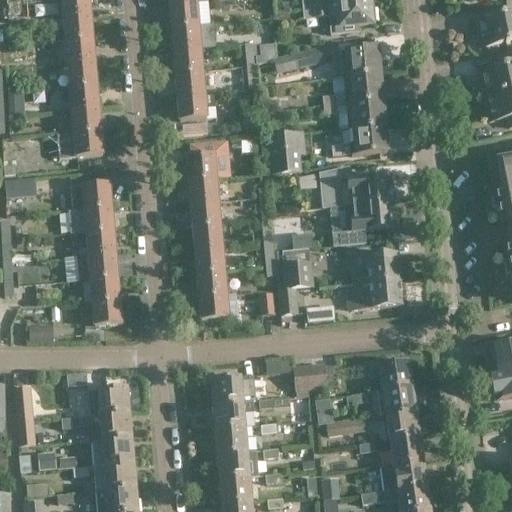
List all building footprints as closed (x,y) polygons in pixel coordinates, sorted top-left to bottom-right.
[(87,0),(61,0),(63,20),(89,18),(87,0)] [(324,7),(323,0),(301,0),(302,9),(324,7)] [(482,27),(475,28),(480,49),(505,44),(505,45),(509,44),(509,43),(511,42),(511,2),(507,4),(509,16),(481,22),(482,27)] [(328,19),(330,37),(359,34),(358,27),(375,26),(373,8),(369,8),(369,3),(324,7),(325,19),(328,19)] [(171,30),(197,27),(195,4),(169,6),(171,30)] [(324,7),(302,9),(303,21),(325,19),(324,7)] [(16,14),(3,19),(8,30),(21,25),(16,14)] [(89,18),(63,20),(65,43),(91,41),(89,18)] [(173,53),(199,51),(197,27),(171,30),(173,53)] [(91,41),(65,43),(67,66),(94,64),(91,41)] [(244,47),(245,59),(255,58),(253,46),(244,47)] [(341,53),(330,54),(333,81),(343,80),(379,76),(377,50),(341,53)] [(175,76),(201,74),(199,51),(173,53),(175,76)] [(296,72),(324,66),(321,51),(256,67),(261,88),(299,84),(296,72)] [(511,55),(494,60),(496,69),(478,73),(484,99),(511,92),(511,55)] [(54,77),(62,78),(63,56),(55,56),(54,77)] [(255,58),(245,59),(246,71),(256,70),(255,58)] [(94,64),(67,66),(69,90),(96,87),(94,64)] [(256,70),(246,71),(247,84),(257,83),(256,70)] [(177,99),(203,97),(201,74),(175,76),(177,99)] [(346,106),(382,102),(379,76),(343,80),(345,94),(334,95),(335,97),(323,98),(324,108),(336,107),(346,106)] [(258,95),(257,83),(247,84),(249,96),(258,95)] [(96,87),(69,90),(71,113),(98,111),(96,87)] [(511,92),(484,99),(489,124),(507,120),(509,130),(511,129),(511,92)] [(203,97),(177,99),(179,123),(206,121),(205,110),(214,109),(213,96),(203,97)] [(346,106),(347,113),(348,132),(384,128),(382,102),(346,106)] [(337,117),(336,107),(324,108),(325,118),(337,117)] [(73,135),(73,136),(100,134),(98,111),(71,113),(73,135)] [(281,112),(268,112),(269,124),(282,123),(281,112)] [(348,132),(351,157),(351,158),(387,155),(384,128),(348,132)] [(100,134),(73,136),(73,135),(56,137),(58,161),(102,158),(100,134)] [(273,177),(299,175),(298,157),(303,157),(301,135),(269,139),(273,177)] [(192,159),(186,159),(188,183),(215,181),(228,179),(225,144),(190,147),(192,159)] [(329,148),(330,159),(341,158),(340,146),(329,148)] [(511,158),(497,162),(502,191),(494,192),(495,195),(490,196),(492,208),(497,208),(500,224),(508,222),(511,242),(511,244),(505,246),(508,262),(503,263),(505,275),(510,274),(511,277),(511,158)] [(16,169),(3,170),(4,178),(17,177),(16,169)] [(346,170),(319,176),(322,211),(330,210),(349,209),(392,205),(389,179),(348,183),(347,170),(346,170)] [(215,181),(188,183),(190,206),(217,204),(215,181)] [(34,182),(4,184),(6,202),(35,199),(34,182)] [(108,186),(70,189),(72,213),(84,212),(110,210),(108,186)] [(45,191),(45,203),(64,202),(63,190),(45,191)] [(258,192),(259,204),(269,203),(267,191),(258,192)] [(260,216),(270,215),(269,203),(259,204),(260,216)] [(217,204),(190,206),(192,229),(219,227),(217,204)] [(349,209),(330,210),(332,236),(333,249),(365,246),(364,233),(394,231),(392,205),(349,209)] [(112,233),(110,210),(84,212),(86,235),(112,233)] [(261,229),(271,228),(270,215),(260,216),(261,229)] [(273,230),(285,229),(284,217),(272,218),(273,230)] [(1,237),(10,237),(9,224),(0,224),(1,237)] [(192,229),(194,253),(221,250),(219,227),(192,229)] [(262,241),(272,240),(271,228),(261,229),(262,241)] [(114,256),(112,233),(86,235),(88,259),(114,256)] [(1,237),(2,250),(10,249),(10,237),(1,237)] [(264,254),(273,253),(272,240),(262,241),(264,254)] [(2,250),(2,262),(11,261),(11,258),(10,249),(2,250)] [(194,253),(197,276),(223,274),(221,250),(194,253)] [(265,265),(274,265),(273,253),(264,254),(265,265)] [(116,279),(114,256),(88,259),(76,260),(78,283),(90,282),(116,279)] [(355,286),(399,282),(396,256),(346,261),(347,272),(353,272),(355,286)] [(2,262),(3,274),(12,273),(11,265),(11,261),(2,262)] [(276,278),(274,265),(265,265),(266,279),(276,278)] [(282,268),(285,292),(311,290),(309,265),(282,268)] [(3,274),(3,286),(12,286),(12,273),(3,274)] [(197,276),(199,299),(225,297),(223,274),(197,276)] [(92,305),(118,303),(116,279),(90,282),(90,289),(92,305)] [(399,282),(355,286),(356,300),(350,301),(351,313),(401,308),(399,282)] [(4,301),(13,300),(12,286),(3,286),(4,301)] [(282,293),(278,294),(280,318),(297,316),(294,292),(282,293)] [(201,323),(227,321),(225,297),(199,299),(201,323)] [(273,316),(271,297),(259,298),(261,317),(273,316)] [(94,329),(120,327),(118,303),(92,305),(94,329)] [(51,329),(29,329),(29,345),(51,345),(51,329)] [(511,351),(486,356),(489,376),(511,372),(511,351)] [(411,389),(407,364),(379,368),(378,366),(367,367),(369,381),(379,379),(381,394),(411,389)] [(324,367),(311,369),(313,392),(326,391),(325,378),(324,369),(324,367)] [(334,368),(324,369),(325,378),(335,378),(334,368)] [(292,370),(294,394),(307,392),(305,369),(292,370)] [(487,382),(484,382),(486,395),(488,394),(489,399),(511,395),(511,372),(489,376),(486,377),(487,382)] [(242,405),(254,404),(252,378),(210,382),(212,408),(242,405)] [(411,389),(381,394),(368,396),(372,420),(385,418),(415,414),(411,389)] [(29,390),(13,391),(16,426),(32,424),(29,390)] [(126,390),(87,393),(89,419),(129,415),(126,390)] [(351,407),(365,405),(364,396),(349,398),(351,407)] [(273,411),(288,410),(287,401),(273,402),(273,411)] [(257,412),(272,411),(271,402),(256,404),(257,412)] [(327,402),(314,404),(318,428),(331,426),(327,402)] [(242,405),(212,408),(214,432),(244,430),(243,416),(255,415),(254,404),(242,405)] [(419,439),(415,414),(385,418),(389,443),(419,439)] [(61,421),(62,433),(90,430),(91,444),(131,440),(129,415),(89,419),(61,421)] [(342,425),(343,436),(363,433),(362,422),(342,425)] [(259,437),(274,436),(273,427),(258,429),(259,437)] [(244,430),(214,432),(216,457),(246,455),(245,439),(251,439),(250,429),(244,430)] [(392,468),(422,463),(419,439),(389,443),(392,468)] [(133,465),(131,440),(91,444),(93,469),(133,465)] [(358,457),(373,454),(371,446),(357,448),(358,457)] [(275,452),(261,453),(262,462),(276,461),(275,452)] [(246,455),(216,457),(219,482),(248,480),(246,455)] [(31,474),(29,458),(19,459),(20,475),(31,474)] [(392,468),(380,470),(384,494),(390,493),(396,493),(426,488),(422,463),(392,468)] [(135,490),(133,465),(93,469),(95,494),(135,490)] [(73,470),(74,479),(88,478),(88,469),(73,470)] [(362,481),(376,479),(375,470),(361,473),(362,481)] [(265,478),(265,487),(280,486),(279,477),(265,478)] [(219,482),(221,507),(251,505),(248,480),(219,482)] [(306,481),(307,499),(316,498),(314,480),(306,481)] [(331,482),(320,483),(322,503),(333,502),(331,482)] [(399,511),(429,511),(426,488),(396,493),(390,493),(378,495),(380,505),(398,502),(399,511)] [(97,511),(137,511),(135,490),(95,494),(97,511)] [(361,508),(380,505),(378,495),(359,498),(361,508)] [(0,510),(9,510),(9,497),(0,496),(0,510)] [(267,503),(267,511),(268,511),(282,511),(281,502),(267,503)]
